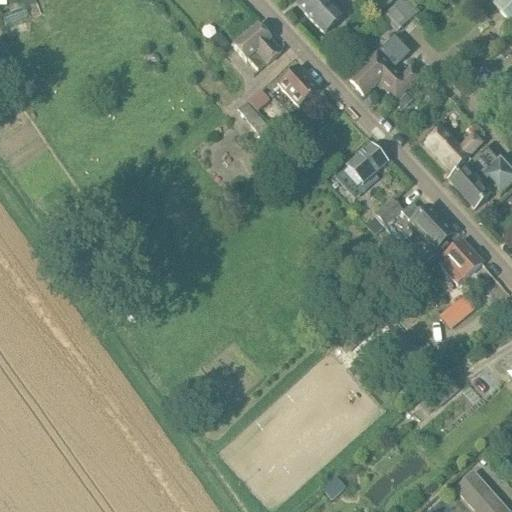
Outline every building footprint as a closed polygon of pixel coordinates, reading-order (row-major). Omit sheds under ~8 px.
[(325,36),(340,23),(344,19),(326,0),(305,0),(298,7),(325,36)] [(511,0),(501,0),(495,7),(511,27),(511,0)] [(24,8),(2,17),(5,26),(28,18),(24,8)] [(248,64),(257,75),(266,67),(267,67),(281,54),(257,28),(234,50),(248,64)] [(219,33),(209,41),(218,53),(229,45),(219,33)] [(389,45),(361,71),(350,82),(364,97),(379,84),(395,102),(420,80),(411,70),(402,78),(384,58),(393,50),(389,45)] [(147,59),(147,61),(148,63),(149,65),(150,66),(152,67),(154,67),(156,66),(158,65),(159,63),(159,62),(159,60),(158,58),(157,56),(155,55),(153,55),(152,55),(150,56),(148,57),(147,59)] [(299,68),(282,84),(270,95),(287,113),(294,107),(299,113),(321,92),(299,68)] [(94,92),(89,96),(93,101),(98,97),(94,92)] [(270,103),(262,94),(249,104),(257,113),(270,103)] [(406,95),(396,104),(403,111),(412,102),(406,95)] [(248,105),(240,113),(259,135),(268,128),(248,105)] [(441,129),(439,132),(425,146),(453,175),(483,145),(474,136),(460,149),(441,129)] [(371,148),(357,161),(347,170),(363,188),(387,166),(371,148)] [(500,198),(511,186),(511,173),(500,160),(497,162),(486,150),(449,184),(474,212),(495,193),(500,198)] [(393,206),(377,220),(372,224),(381,234),(402,216),(393,206)] [(402,216),(411,226),(415,222),(421,217),(412,207),(402,216)] [(426,234),(420,239),(408,251),(424,269),(438,256),(435,252),(454,235),(430,209),(415,222),(426,234)] [(482,266),(462,243),(445,259),(449,263),(442,269),(458,287),(465,280),(466,280),(482,266)] [(94,265),(88,270),(93,277),(99,271),(94,265)] [(386,290),(374,302),(382,309),(394,298),(386,290)] [(124,291),(111,297),(115,305),(128,299),(124,291)] [(465,296),(439,319),(451,332),(477,309),(465,296)] [(331,342),(346,358),(379,328),(365,311),(331,342)] [(511,361),(502,369),(511,380),(511,361)] [(436,412),(452,399),(460,393),(449,380),(447,382),(442,377),(421,393),(436,412)] [(456,492),(473,511),(506,511),(500,505),(474,476),(456,492)]
